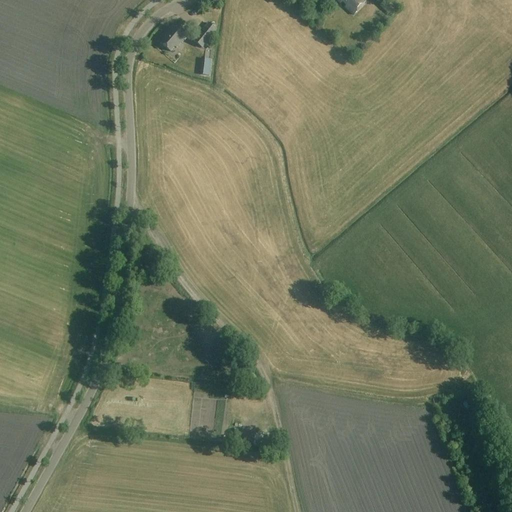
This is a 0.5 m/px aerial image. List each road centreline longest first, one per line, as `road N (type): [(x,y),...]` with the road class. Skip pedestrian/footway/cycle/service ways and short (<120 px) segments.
road 1 (unclassified): [(24,511),(90,394),(107,346),(130,201),(128,70),(135,42),(185,0)]
road 2 (track): [(130,201),(176,276),(264,377),(298,511)]
